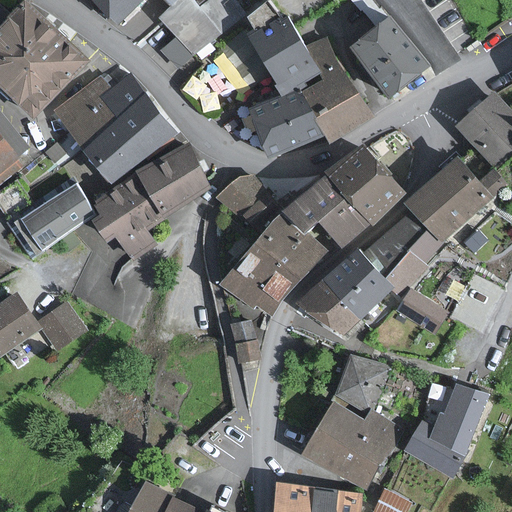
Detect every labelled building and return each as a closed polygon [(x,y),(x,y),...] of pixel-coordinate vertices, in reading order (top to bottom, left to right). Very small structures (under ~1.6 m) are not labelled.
[(101,0),(122,21),(144,0),(101,0)] [(191,0),(182,0),(163,17),(180,37),(194,53),(197,55),(245,13),(233,0),(209,0),(199,9),(191,0)] [(12,17),(0,6),(0,88),(36,120),(88,60),(24,4),(12,17)] [(258,34),(286,89),(320,72),(308,49),(293,18),(283,23),(281,19),(276,21),(282,33),(271,38),(266,30),(258,34)] [(432,67),(392,18),(351,51),(390,100),(432,67)] [(179,66),(194,53),(180,37),(165,50),(179,66)] [(238,38),(215,50),(235,89),(259,76),(238,38)] [(327,39),(308,49),(320,72),(324,80),(308,88),(328,128),(332,136),(370,117),(330,38),(327,39)] [(105,95),(122,117),(149,95),(132,74),(113,89),(105,95)] [(122,117),(105,95),(113,89),(102,76),(59,110),(86,145),(122,117)] [(277,154),(328,128),(308,88),(257,113),(277,154)] [(511,154),(511,107),(496,90),(457,126),(497,169),(511,154)] [(149,95),(122,117),(86,145),(116,182),(179,132),(149,95)] [(0,182),(23,165),(0,135),(0,182)] [(213,185),(188,144),(98,199),(107,213),(98,218),(111,240),(119,234),(133,257),(155,243),(145,226),(213,185)] [(408,196),(363,145),(328,176),(373,225),(373,226),(408,196)] [(460,158),(411,204),(445,240),(505,184),(493,171),(482,181),(460,158)] [(264,194),(245,174),(221,197),(240,217),(264,194)] [(345,250),(373,225),(328,176),(279,216),(307,238),(322,224),(345,250)] [(92,213),(74,186),(23,222),(42,248),(92,213)] [(387,275),(413,250),(423,261),(445,240),(411,204),(362,250),(387,275)] [(323,250),(307,238),(279,216),(259,243),(286,263),(303,277),(323,250)] [(256,301),(286,263),(259,243),(227,283),(254,304),(256,301)] [(396,285),(387,275),(362,250),(361,248),(329,277),(364,314),(393,287),(396,285)] [(387,275),(396,285),(393,287),(399,293),(428,266),(423,261),(413,250),(387,275)] [(273,315),(303,277),(286,263),(256,301),(273,315)] [(364,314),(329,277),(303,302),(346,331),(364,314)] [(412,287),(398,307),(434,332),(448,312),(412,287)] [(0,354),(41,328),(18,293),(0,304),(0,354)] [(69,302),(67,304),(41,321),(58,347),(87,328),(69,302)] [(253,322),(235,325),(238,342),(256,339),(253,322)] [(261,357),(258,339),(256,339),(238,342),(241,360),(261,357)] [(386,372),(352,357),(335,397),(369,411),(386,372)] [(454,472),(489,396),(461,384),(447,415),(444,413),(437,428),(424,422),(410,452),(454,472)] [(366,422),(336,404),(322,427),(382,463),(402,430),(372,413),(366,422)] [(367,488),(382,463),(322,427),(307,452),(367,488)] [(131,511),(165,511),(175,497),(150,482),(131,511)] [(315,487),(282,484),(279,511),(362,511),(364,493),(342,491),(341,494),(315,492),(315,487)] [(404,511),(410,503),(388,490),(377,510),(380,511),(404,511)] [(201,511),(175,497),(165,511),(201,511)]
